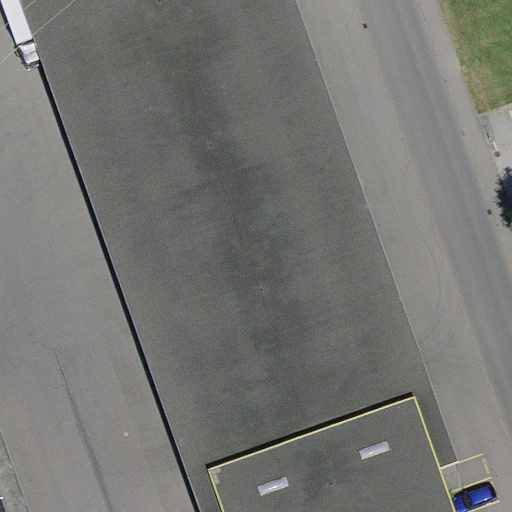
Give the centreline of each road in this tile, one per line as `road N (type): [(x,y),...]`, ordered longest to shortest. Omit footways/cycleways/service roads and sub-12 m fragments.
road 1 (residential): [(389,0),(511,342)]
road 2 (unknown): [(70,511),(0,304)]
